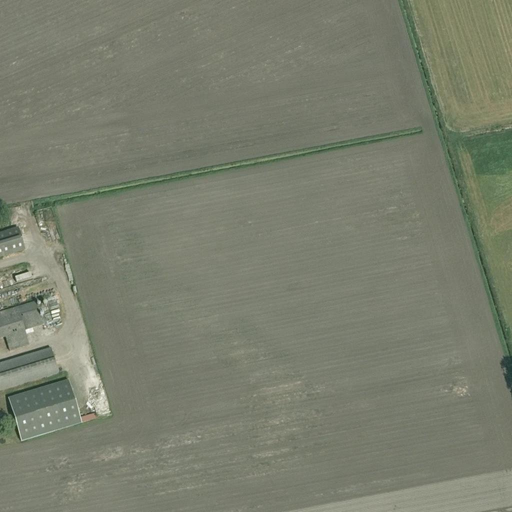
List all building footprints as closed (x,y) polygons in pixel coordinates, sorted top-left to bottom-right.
[(39,213),(43,225),(58,221),(55,208),(39,213)] [(0,257),(24,250),(18,229),(0,234),(0,257)] [(24,332),(42,327),(35,304),(0,314),(0,339),(5,338),(9,352),(29,346),(24,332)] [(0,364),(0,391),(58,374),(50,349),(0,364)] [(21,442),(82,424),(69,381),(8,399),(21,442)] [(97,392),(107,389),(106,382),(95,384),(97,392)]
